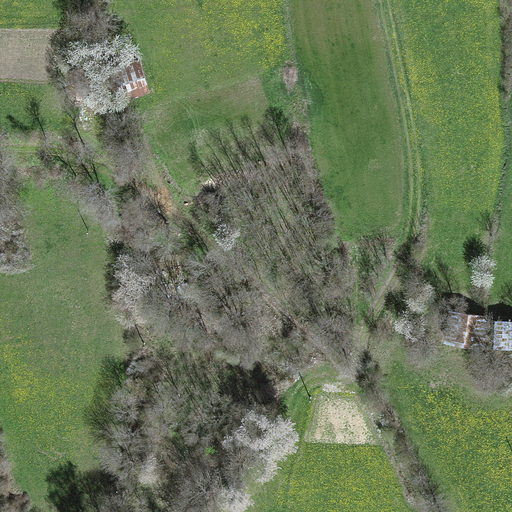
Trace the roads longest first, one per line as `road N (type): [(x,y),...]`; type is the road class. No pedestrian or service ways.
road 1 (track): [(344,365),(327,356),(289,303),(173,204),(73,154),(0,149)]
road 2 (track): [(382,0),(416,190),(409,238),(357,354),(344,365)]
